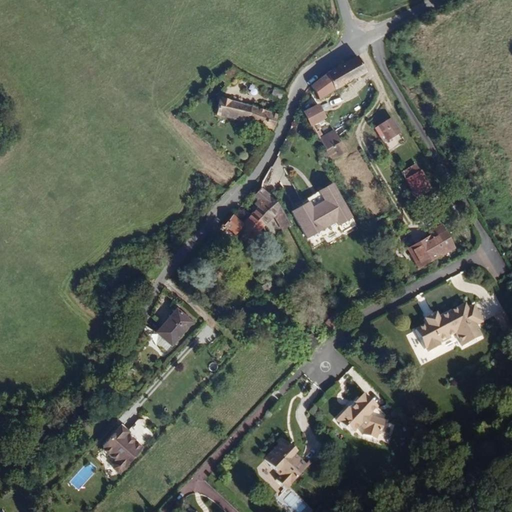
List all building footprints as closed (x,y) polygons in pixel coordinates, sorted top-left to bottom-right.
[(361,75),(353,60),(337,71),(346,87),(361,75)] [(220,87),(231,75),(225,69),(213,81),(220,87)] [(346,87),(337,71),(320,83),(309,92),(317,108),(346,87)] [(317,108),(309,92),(308,90),(304,93),(301,100),(309,113),(312,111),(317,108)] [(281,113),(284,102),(271,97),(267,107),(281,113)] [(267,139),(273,117),(216,101),(211,118),(258,131),(257,136),(267,139)] [(321,128),(312,111),(309,113),(298,120),(306,135),(321,128)] [(388,136),(394,133),(386,120),(365,133),(373,147),(378,144),(382,151),(393,144),(388,136)] [(319,147),(322,152),(320,153),(326,164),(342,155),(334,141),(330,134),(320,140),(322,145),(319,147)] [(424,194),(414,175),(401,182),(411,201),(424,194)] [(272,207),(253,188),(244,199),(251,207),(242,217),(251,229),(266,214),(272,207)] [(351,232),(327,189),(314,197),(316,201),(286,217),(301,244),(314,238),(316,241),(333,232),(337,239),(351,232)] [(281,217),(272,207),(266,214),(277,224),(283,220),(281,217)] [(251,229),(242,217),(234,223),(228,215),(216,227),(224,236),(233,228),(242,236),(251,229)] [(413,271),(450,252),(436,227),(423,234),(426,239),(403,251),(413,271)] [(256,263),(265,255),(255,243),(245,251),(256,263)] [(173,340),(195,317),(180,303),(159,325),(173,340)] [(473,330),(478,327),(469,310),(459,315),(444,325),(442,318),(431,325),(429,322),(418,328),(420,331),(408,337),(422,361),(437,353),(434,348),(453,338),(460,351),(479,341),(473,330)] [(444,325),(459,315),(457,310),(442,318),(444,325)] [(509,331),(499,315),(490,320),(498,337),(509,331)] [(173,340),(159,325),(149,317),(145,325),(167,346),(173,340)] [(378,441),(379,427),(366,426),(364,423),(365,419),(371,414),(358,401),(348,411),(349,414),(343,419),(341,417),(330,428),(339,437),(342,435),(347,441),(354,435),(359,438),(358,444),(374,446),(375,441),(378,441)] [(118,470),(150,435),(134,420),(122,432),(116,426),(97,447),(112,461),(107,466),(110,468),(115,473),(116,472),(118,470)] [(303,475),(294,467),(290,471),(284,464),(284,457),(273,448),(267,454),(270,457),(256,471),(272,487),(268,491),(279,501),(303,475)] [(292,493),(283,502),(292,511),(310,511),(311,511),(292,493)]
